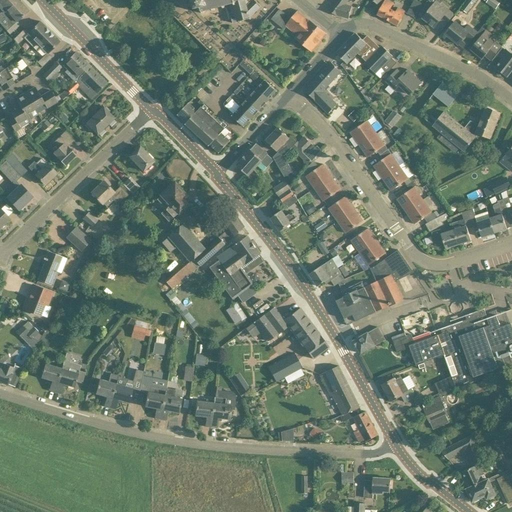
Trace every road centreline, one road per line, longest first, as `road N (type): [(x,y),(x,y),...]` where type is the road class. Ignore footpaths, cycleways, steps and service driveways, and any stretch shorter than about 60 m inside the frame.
road 1 (residential): [(396,445),(352,454),(178,441),(0,392)]
road 2 (residential): [(287,97),(339,149),(419,256),(451,264),(511,245)]
road 3 (residential): [(151,110),(0,250)]
road 4 (tertiary): [(335,336),(216,175)]
road 5 (residential): [(511,99),(458,64),(368,24),(342,34)]
road 6 (tertiary): [(151,110),(43,0)]
road 7 (tertiary): [(396,445),(335,336)]
